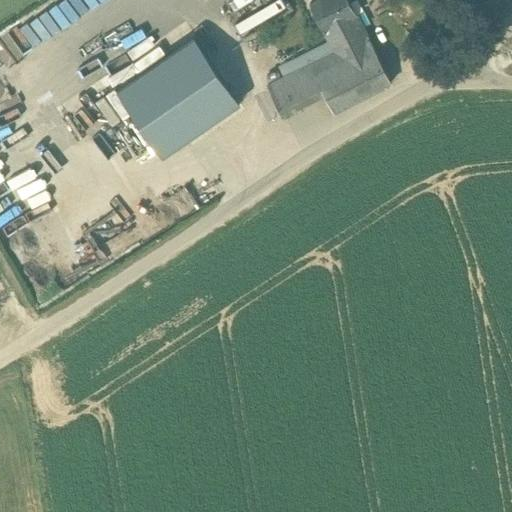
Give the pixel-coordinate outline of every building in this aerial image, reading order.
[(335,52),(369,37),(350,0),(314,0),(310,2),(324,30),(325,30),(331,42),(335,51),(335,52)] [(195,37),(118,89),(163,155),(240,102),(195,37)] [(392,82),(382,64),(369,37),(335,52),(335,51),(331,42),(279,68),(283,77),(310,64),(325,93),(334,112),(392,82)] [(4,109),(27,101),(24,92),(0,100),(0,126),(9,123),(4,109)] [(32,208),(11,218),(15,228),(37,218),(32,208)]
